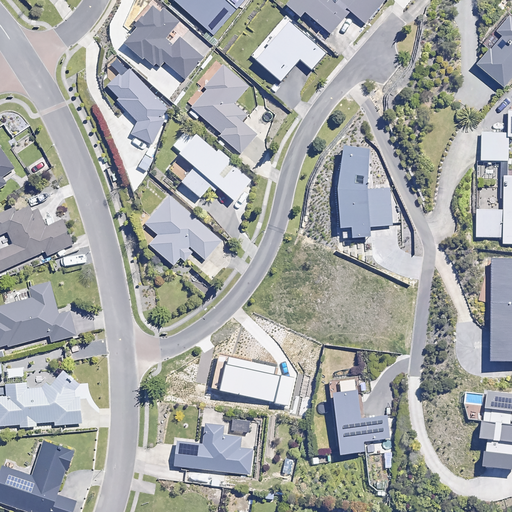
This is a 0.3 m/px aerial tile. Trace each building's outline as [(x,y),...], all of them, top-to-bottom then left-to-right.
[(174,0),(213,33),(236,6),(228,0),(174,0)] [(289,0),(286,3),(288,5),(284,10),(292,18),(297,12),(300,15),(304,10),(330,33),(350,10),(365,23),(385,0),(289,0)] [(154,7),(125,44),(145,59),(157,68),(163,61),(187,79),(205,54),(181,36),(174,46),(162,37),(174,22),(154,7)] [(511,74),(511,14),(507,10),(481,41),(488,47),(476,61),(504,84),(511,74)] [(327,53),(285,17),(251,57),(281,82),(299,60),(312,71),(327,53)] [(188,104),(193,108),(189,113),(197,120),(201,115),(221,132),(219,134),(241,153),(257,134),(242,121),(247,114),(235,103),(249,86),(218,60),(199,82),(203,85),(188,104)] [(131,133),(152,145),(166,120),(161,118),(168,111),(129,68),(119,78),(116,74),(106,83),(139,119),(131,133)] [(20,114),(5,125),(14,137),(29,126),(20,114)] [(509,131),(482,130),(481,157),(508,158),(509,131)] [(195,133),(191,138),(187,134),(175,148),(179,151),(195,165),(182,180),(200,196),(209,186),(214,190),(218,186),(233,199),(252,178),(219,149),(216,152),(195,133)] [(370,148),(344,146),(337,187),(341,228),(352,228),(353,238),(371,237),(370,228),(393,227),(389,188),(368,189),(370,148)] [(14,169),(0,149),(0,188),(6,183),(2,177),(14,169)] [(51,166),(44,156),(28,167),(35,177),(51,166)] [(149,171),(141,165),(134,176),(142,181),(149,171)] [(511,173),(504,173),(504,210),(477,210),(476,237),(503,237),(503,244),(511,243),(511,173)] [(221,241),(168,196),(145,223),(158,234),(149,244),(173,264),(179,256),(184,260),(193,250),(205,260),(221,241)] [(28,212),(26,207),(12,213),(10,208),(0,212),(0,233),(8,230),(14,244),(0,249),(0,270),(45,250),(47,255),(72,243),(62,220),(46,227),(37,207),(28,212)] [(511,258),(492,258),(490,359),(511,359),(511,258)] [(59,314),(51,282),(30,288),(33,298),(0,305),(0,348),(50,335),(52,341),(76,335),(70,311),(59,314)] [(218,362),(212,387),(288,404),(294,379),(274,374),(275,366),(220,354),(218,362)] [(64,377),(53,378),(54,386),(26,388),(26,381),(6,383),(7,396),(0,396),(0,425),(20,424),(20,427),(36,425),(36,423),(55,421),(55,425),(82,422),(79,396),(73,396),(73,394),(81,383),(68,373),(64,377)] [(354,376),(338,377),(339,390),(332,390),(338,452),(363,450),(362,440),(389,438),(387,415),(359,418),(357,388),(355,388),(354,376)] [(511,468),(511,460),(511,424),(511,414),(511,393),(487,390),(481,438),(488,438),(485,465),(511,468)] [(250,421),(235,420),(234,431),(249,433),(250,421)] [(223,426),(205,423),(203,444),(177,440),(174,465),(250,475),(253,450),(240,449),(241,438),(222,436),(223,426)] [(74,451),(44,441),(32,477),(1,467),(0,470),(0,503),(26,511),(72,511),(76,503),(58,497),(74,451)] [(225,476),(213,475),(211,486),(224,487),(225,476)]
